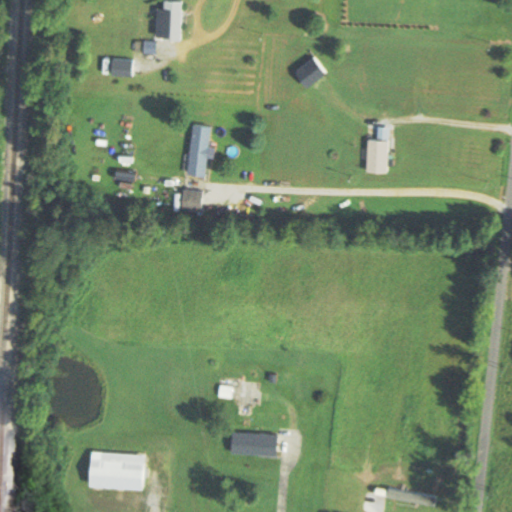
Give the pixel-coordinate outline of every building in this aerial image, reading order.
[(186,0),(164,0),(164,38),(186,38),(186,0)] [(298,70),(310,87),(331,71),(320,55),(298,70)] [(136,59),(114,59),(114,75),(136,75),(136,59)] [(190,173),(211,175),(215,125),(194,124),(190,173)] [(371,171),(392,171),(392,138),(371,138),(371,171)] [(184,190),(183,210),(206,211),(207,190),(184,190)] [(283,433),(238,433),(237,454),(283,455),(283,433)] [(160,454),(93,452),(92,486),(149,488),(150,465),(160,465),(160,454)]
